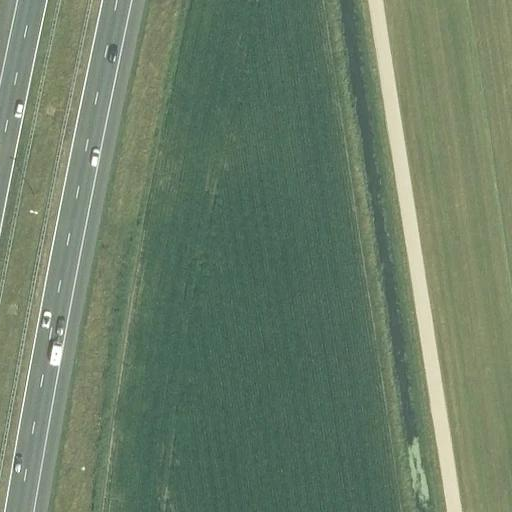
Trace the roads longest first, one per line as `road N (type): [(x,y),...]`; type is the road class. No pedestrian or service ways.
road 1 (motorway): [(27,511),(118,0)]
road 2 (track): [(453,511),(377,0)]
